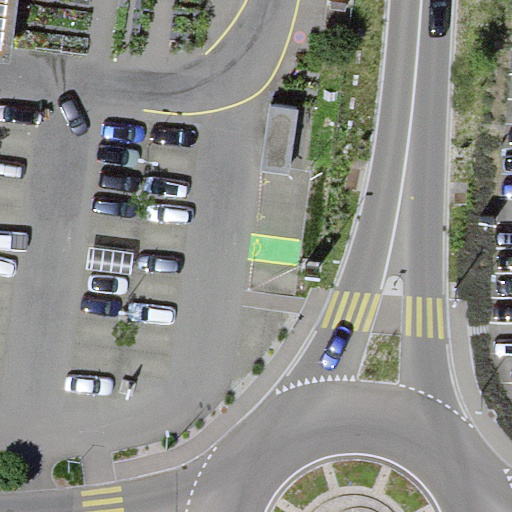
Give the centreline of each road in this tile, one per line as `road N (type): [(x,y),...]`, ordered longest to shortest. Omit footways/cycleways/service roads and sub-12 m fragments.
road 1 (secondary): [(368,420),(421,0)]
road 2 (secondary): [(368,420),(314,425),(275,443),(244,472),(223,511)]
road 3 (secondary): [(483,511),(463,473),(435,446),(368,420)]
